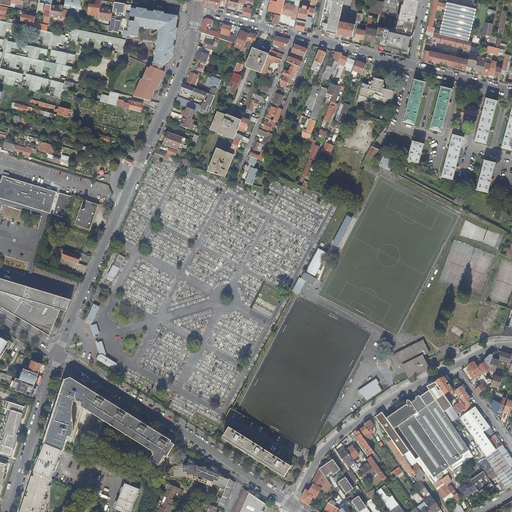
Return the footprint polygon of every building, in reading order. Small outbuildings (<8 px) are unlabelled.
[(87,14),(99,16),(102,0),(98,0),(95,0),(95,5),(89,4),(87,14)] [(205,0),(204,5),(219,9),(221,0),(220,0),(205,0)] [(245,0),(245,5),(243,15),(249,17),(251,17),(251,13),(254,0),(245,0)] [(268,13),(275,14),(281,15),(285,0),(284,0),(277,0),(277,1),(271,0),(268,13)] [(284,0),(285,0),(286,1),(286,2),(285,2),(283,14),(296,17),(300,0),(284,0)] [(339,21),(343,0),(327,0),(322,25),(323,26),(321,32),(336,35),(337,32),(339,21)] [(348,35),(353,36),(355,25),(356,18),(359,7),(360,0),(352,0),(348,23),(339,21),(337,32),(348,34),(348,35)] [(370,11),(381,14),(382,9),(384,3),(372,0),(370,11)] [(377,31),(375,42),(375,46),(408,53),(420,0),(405,0),(396,35),(377,31)] [(438,0),(433,0),(428,26),(433,27),(438,0)] [(448,3),(442,30),(441,34),(470,40),(477,9),(448,3),(447,2),(447,3),(448,3)] [(79,12),(80,6),(65,3),(64,6),(63,17),(68,18),(69,10),(79,12)] [(124,14),(126,4),(114,3),(113,9),(113,12),(115,13),(117,13),(116,15),(115,14),(114,17),(116,18),(116,16),(120,16),(120,15),(121,15),(122,14),(124,14)] [(62,18),(63,17),(64,6),(60,6),(60,7),(52,6),(51,7),(50,16),(62,18)] [(113,12),(113,9),(101,6),(99,19),(103,20),(104,18),(111,19),(112,17),(113,12)] [(297,19),(295,29),(304,31),(309,9),(307,8),(303,7),(300,7),(298,17),(305,18),(305,21),(297,19)] [(309,9),(304,31),(307,32),(308,26),(311,27),(315,8),(310,7),(309,9)] [(164,15),(164,12),(142,9),(142,10),(131,8),(128,29),(129,30),(127,38),(140,40),(139,45),(144,41),(158,43),(154,63),(163,64),(166,64),(168,63),(169,61),(171,59),(172,57),(175,47),(176,37),(178,29),(179,23),(180,17),(166,14),(166,15),(164,15)] [(499,32),(503,33),(506,20),(507,15),(508,11),(504,10),(499,32)] [(275,14),(273,23),(279,24),(281,16),(281,15),(275,14)] [(34,23),(35,17),(22,15),(21,21),(27,22),(26,26),(28,26),(29,25),(34,26),(34,23)] [(207,34),(214,36),(220,39),(222,32),(218,31),(218,32),(207,29),(208,25),(211,25),(213,20),(207,18),(204,20),(200,32),(201,32),(207,34)] [(15,24),(8,23),(0,20),(0,26),(1,27),(0,29),(0,36),(4,38),(7,28),(14,30),(15,24)] [(485,22),(483,34),(491,35),(493,23),(485,22)] [(48,26),(44,25),(34,23),(34,26),(33,28),(39,30),(47,32),(48,26)] [(123,55),(123,54),(127,38),(126,38),(67,25),(66,30),(66,32),(71,33),(74,34),(74,35),(72,35),(70,44),(77,46),(77,43),(78,36),(79,35),(85,36),(85,38),(84,37),(82,47),(88,48),(89,45),(90,39),(90,37),(98,39),(97,40),(96,40),(94,49),(99,50),(101,41),(102,40),(109,41),(109,43),(113,44),(113,42),(121,44),(121,45),(119,45),(118,54),(123,55)] [(222,32),(220,39),(236,44),(240,33),(236,31),(234,37),(231,36),(231,38),(229,37),(228,38),(226,38),(226,37),(222,36),(223,34),(224,34),(224,33),(230,34),(231,27),(223,25),(222,32)] [(428,26),(428,25),(428,26),(426,35),(431,36),(431,37),(430,42),(426,41),(426,44),(431,45),(433,37),(434,32),(435,29),(435,27),(433,27),(428,26)] [(364,39),(375,42),(377,31),(366,28),(365,31),(364,39)] [(355,38),(364,39),(365,31),(357,29),(355,38)] [(66,37),(66,36),(47,32),(39,30),(38,36),(46,37),(44,46),(55,48),(57,40),(64,42),(63,48),(63,50),(66,51),(68,41),(65,41),(66,37)] [(240,33),(236,44),(235,46),(242,49),(243,50),(249,35),(240,31),(240,33)] [(251,32),(249,35),(243,50),(245,51),(246,48),(248,49),(251,43),(254,44),(258,36),(254,34),(254,33),(251,32)] [(441,34),(434,32),(433,37),(436,37),(435,40),(447,43),(448,40),(453,41),(452,44),(462,46),(463,43),(465,44),(464,47),(471,48),(473,41),(470,40),(441,34)] [(198,51),(199,51),(205,53),(206,52),(211,53),(215,42),(213,41),(214,36),(207,34),(203,48),(198,46),(197,51),(198,51)] [(290,40),(276,37),(273,44),(279,47),(287,49),(290,40)] [(433,37),(431,45),(430,51),(430,52),(450,56),(448,65),(453,66),(455,57),(469,60),(471,50),(471,48),(464,47),(465,44),(463,43),(462,46),(452,44),(453,41),(448,40),(447,43),(435,40),(436,37),(433,37)] [(9,68),(15,69),(16,67),(17,61),(24,62),(22,71),(29,72),(29,70),(30,64),(37,65),(35,74),(42,75),(42,73),(44,66),(51,68),(49,76),(60,78),(61,71),(69,72),(69,69),(72,70),(73,68),(66,66),(67,59),(74,61),(76,55),(51,50),(50,56),(58,57),(56,64),(49,63),(47,62),(45,62),(38,60),(39,54),(46,55),(47,50),(23,45),(22,50),(29,52),(28,58),(22,57),(19,56),(16,56),(10,55),(11,48),(19,49),(20,44),(7,41),(4,58),(11,60),(9,68)] [(500,48),(498,57),(503,58),(506,44),(501,43),(500,48)] [(304,58),(307,50),(295,45),(292,53),(304,58)] [(252,50),(246,65),(262,71),(268,56),(252,50)] [(271,50),(269,55),(282,60),(284,56),(271,50)] [(469,60),(467,66),(476,67),(478,57),(479,52),(471,50),(469,60)] [(196,60),(206,63),(209,55),(205,53),(199,51),(196,60)] [(326,53),(319,51),(311,68),(315,70),(313,76),(316,77),(319,71),(326,53)] [(342,55),(342,54),(335,52),(333,58),(336,59),(332,68),(329,67),(325,79),(329,81),(332,73),(335,74),(339,62),(342,55)] [(450,56),(430,52),(428,61),(448,65),(450,56)] [(502,68),(501,74),(506,75),(506,74),(507,71),(509,60),(510,54),(505,54),(502,68)] [(282,60),(269,55),(262,73),(272,78),(273,75),(272,75),(273,72),(267,70),(271,60),(281,64),(282,60)] [(341,76),(348,58),(342,55),(339,62),(342,63),(342,65),(343,66),(342,68),(340,71),(339,71),(338,75),(341,76)] [(289,57),(287,62),(292,64),(300,67),(302,62),(289,57)] [(469,60),(455,57),(453,66),(467,69),(467,66),(469,60)] [(476,67),(475,72),(483,73),(485,62),(486,59),(478,57),(476,67)] [(355,61),(348,58),(341,76),(340,79),(337,87),(333,97),(331,102),(335,103),(336,100),(338,96),(340,89),(344,91),(346,87),(340,85),(345,71),(346,70),(349,72),(350,69),(352,69),(355,61)] [(243,61),(239,60),(238,63),(229,84),(226,93),(230,95),(238,74),(240,74),(241,72),(239,71),(243,61)] [(359,81),(365,64),(357,61),(353,71),(358,73),(357,75),(355,79),(359,81)] [(192,65),(191,68),(201,72),(203,73),(206,64),(199,62),(197,67),(192,65)] [(483,73),(483,75),(489,76),(489,74),(491,64),(485,62),(483,73)] [(300,67),(292,64),(289,72),(285,70),(283,75),(284,76),(295,80),(300,67)] [(134,97),(149,100),(151,96),(153,96),(156,89),(159,82),(160,83),(162,79),(161,79),(162,71),(158,70),(158,69),(152,66),(150,70),(148,69),(145,76),(145,77),(144,80),(143,79),(138,89),(137,89),(134,97)] [(496,66),(494,75),(500,77),(501,74),(502,68),(496,66)] [(4,84),(12,86),(15,78),(21,80),(23,75),(0,69),(0,74),(6,76),(4,84)] [(185,81),(184,84),(190,87),(191,84),(196,86),(200,76),(191,72),(187,82),(185,81)] [(29,90),(38,93),(41,83),(48,85),(49,80),(26,74),(25,79),(31,81),(29,90)] [(293,85),(295,80),(284,76),(281,85),(286,87),(284,91),(290,93),(291,89),(289,88),(286,87),(287,85),(288,85),(289,83),(293,85)] [(212,88),(210,94),(215,96),(217,91),(221,80),(212,77),(209,86),(212,88)] [(391,104),(395,91),(382,88),(384,80),(374,77),(372,85),(362,83),(358,99),(386,107),(387,103),(391,104)] [(415,125),(425,83),(414,80),(403,122),(415,125)] [(62,88),(64,84),(51,81),(50,87),(56,88),(54,97),(60,98),(62,93),(61,93),(62,88)] [(334,84),(331,83),(329,90),(327,94),(329,95),(333,97),(337,87),(334,85),(334,84)] [(178,97),(176,103),(187,107),(195,110),(197,111),(208,115),(215,96),(210,94),(206,93),(195,89),(190,87),(184,84),(181,91),(205,100),(207,101),(206,104),(203,103),(202,106),(198,105),(198,106),(188,102),(188,101),(178,97)] [(261,91),(268,94),(270,88),(263,86),(261,91)] [(327,94),(329,90),(323,87),(310,119),(313,120),(312,123),(315,124),(326,97),(327,94)] [(441,132),(452,90),(441,87),(430,130),(441,132)] [(107,104),(141,112),(143,104),(132,101),(131,104),(124,102),(124,100),(118,99),(119,93),(111,91),(107,104)] [(284,96),(277,93),(273,103),(280,106),(284,96)] [(261,101),(262,97),(259,96),(257,95),(253,94),(245,114),(251,116),(253,112),(252,111),(254,105),(257,106),(259,102),(255,101),(256,99),(261,101)] [(486,144),(497,102),(486,99),(475,141),(486,144)] [(13,102),(11,108),(13,109),(14,107),(17,108),(17,110),(26,113),(27,111),(31,112),(32,110),(41,112),(40,113),(45,114),(44,116),(49,117),(50,113),(28,107),(13,102)] [(338,107),(339,105),(335,103),(331,102),(323,122),(326,123),(327,121),(329,122),(332,116),(333,114),(334,114),(336,108),(335,107),(336,106),(338,107)] [(350,107),(350,106),(345,104),(338,121),(343,123),(348,112),(350,107)] [(272,115),(275,116),(277,109),(271,106),(270,110),(269,110),(268,110),(269,111),(267,117),(271,118),(272,115)] [(58,112),(57,115),(68,118),(68,117),(68,116),(70,110),(59,107),(58,110),(56,109),(56,112),(58,112)] [(183,111),(181,115),(184,116),(192,119),(194,115),(195,110),(187,107),(186,111),(185,112),(184,111),(183,111)] [(274,121),(278,123),(283,110),(279,108),(274,121)] [(511,150),(511,108),(502,148),(511,150)] [(15,122),(16,117),(6,114),(4,120),(14,123),(15,122)] [(235,138),(237,133),(238,130),(241,122),(226,116),(226,117),(217,114),(211,129),(235,138)] [(250,121),(252,117),(251,116),(245,114),(241,122),(238,130),(245,133),(250,121)] [(192,119),(184,116),(182,121),(183,122),(182,126),(198,133),(198,130),(197,130),(198,127),(193,125),(195,120),(192,119)] [(260,129),(273,135),(275,130),(272,129),(271,132),(270,131),(272,126),(276,127),(278,123),(274,121),(273,121),(270,119),(269,122),(266,121),(265,124),(264,126),(263,128),(261,126),(260,129)] [(331,155),(342,126),(339,125),(332,142),(327,140),(322,152),(331,155)] [(265,145),(268,146),(273,135),(259,130),(258,134),(266,137),(263,144),(265,145)] [(168,132),(163,144),(178,150),(180,144),(183,145),(186,139),(168,132)] [(110,143),(111,138),(100,135),(98,140),(110,143)] [(457,147),(462,148),(464,138),(453,135),(450,146),(452,146),(453,144),(458,145),(457,147)] [(26,138),(18,136),(15,143),(25,146),(27,140),(26,139),(26,138)] [(27,148),(32,149),(37,151),(41,140),(31,137),(27,148)] [(233,155),(235,156),(237,152),(236,152),(241,140),(235,138),(229,153),(233,155)] [(282,140),(276,155),(283,158),(289,143),(282,140)] [(24,157),(29,158),(32,149),(27,148),(5,142),(3,148),(25,154),(24,157)] [(38,151),(48,154),(51,145),(41,142),(38,151)] [(260,146),(260,144),(256,142),(252,152),(256,153),(259,148),(260,148),(261,146),(260,146)] [(419,164),(424,145),(412,142),(407,161),(419,164)] [(453,180),(462,148),(457,147),(458,145),(453,144),(452,146),(450,146),(441,178),(453,180)] [(309,158),(314,161),(315,161),(316,157),(317,157),(318,153),(320,147),(314,145),(312,151),(309,158)] [(380,150),(381,151),(383,149),(378,146),(376,149),(372,146),(363,163),(371,167),(380,150)] [(166,147),(165,152),(176,156),(178,152),(166,147)] [(220,176),(224,177),(233,155),(229,153),(218,149),(209,172),(218,175),(220,176)] [(155,154),(154,156),(170,161),(171,159),(170,158),(166,157),(167,154),(165,154),(162,153),(156,151),(155,154)] [(250,156),(262,161),(263,158),(259,156),(251,153),(250,156)] [(394,158),(385,153),(379,165),(388,170),(394,158)] [(255,166),(259,168),(262,161),(250,156),(249,156),(246,161),(249,162),(248,166),(245,165),(244,168),(251,171),(253,172),(255,166)] [(314,170),(316,166),(313,164),(314,162),(309,160),(301,180),(304,181),(306,176),(308,177),(311,169),(314,170)] [(262,170),(269,172),(272,164),(266,161),(265,162),(263,162),(262,165),(264,165),(262,170)] [(477,190),(488,193),(496,163),(485,161),(477,190)] [(246,183),(253,185),(257,174),(253,172),(251,171),(250,173),(246,183)] [(0,198),(13,202),(15,203),(48,213),(50,214),(51,213),(53,204),(50,203),(53,192),(51,191),(35,186),(29,185),(27,185),(27,183),(3,176),(1,182),(0,182),(0,198)] [(64,218),(71,197),(59,193),(53,214),(64,218)] [(461,207),(464,202),(456,198),(453,203),(461,207)] [(98,205),(84,200),(83,203),(82,203),(76,224),(89,229),(98,205)] [(341,249),(358,218),(352,215),(336,246),(341,249)] [(488,230),(484,243),(495,247),(500,235),(488,230)] [(59,257),(61,258),(78,264),(78,263),(79,263),(79,262),(78,262),(80,259),(80,258),(80,257),(81,257),(81,256),(64,250),(62,250),(59,257)] [(109,277),(114,280),(125,258),(119,255),(108,276),(109,277)] [(86,267),(78,264),(61,258),(59,266),(83,275),(83,274),(86,267)] [(304,272),(300,279),(305,281),(311,284),(315,278),(304,272)] [(305,281),(300,279),(299,278),(292,292),(297,295),(305,281)] [(20,285),(0,279),(0,287),(21,294),(20,285)] [(71,301),(66,299),(65,302),(60,300),(61,298),(20,285),(21,294),(0,287),(0,297),(29,315),(31,319),(34,321),(36,324),(39,327),(42,329),(44,330),(47,332),(48,330),(51,326),(52,323),(53,320),(54,316),(55,313),(56,310),(54,309),(54,308),(66,312),(71,301)] [(100,307),(93,304),(86,321),(86,323),(89,324),(92,323),(95,318),(100,307)] [(91,327),(94,336),(100,334),(97,325),(91,327)] [(503,336),(511,336),(511,330),(511,328),(508,327),(508,326),(507,325),(503,336)] [(8,340),(9,339),(9,338),(1,332),(0,333),(0,359),(6,350),(11,342),(8,340)] [(102,354),(105,356),(106,355),(102,341),(97,343),(97,341),(95,341),(100,355),(102,354)] [(409,378),(429,368),(423,356),(430,352),(424,341),(420,343),(420,342),(416,344),(416,345),(409,349),(408,347),(404,349),(405,351),(399,353),(399,352),(395,354),(395,355),(390,358),(396,369),(403,366),(409,378)] [(489,366),(490,367),(492,358),(493,356),(494,353),(490,355),(484,360),(485,362),(478,367),(483,374),(486,378),(487,374),(485,372),(484,370),(489,366)] [(509,363),(509,362),(511,357),(511,355),(510,355),(503,353),(500,360),(509,363)] [(23,368),(25,355),(19,354),(16,366),(23,368)] [(98,360),(114,370),(117,364),(105,356),(102,354),(100,355),(99,355),(97,359),(98,360)] [(492,375),(487,373),(487,374),(486,378),(488,379),(492,380),(494,376),(495,374),(499,361),(492,358),(490,367),(491,367),(490,370),(493,371),(492,375)] [(37,374),(38,375),(42,365),(32,361),(29,371),(37,374)] [(479,376),(483,374),(478,367),(474,362),(468,365),(467,371),(474,380),(475,381),(480,377),(479,376)] [(35,385),(38,375),(37,374),(29,371),(24,369),(20,380),(35,385)] [(0,376),(12,381),(14,382),(11,389),(20,392),(33,398),(38,386),(35,385),(20,380),(0,372),(0,376)] [(491,385),(499,388),(503,379),(494,376),(492,380),(491,385)] [(447,393),(453,388),(445,377),(436,382),(438,386),(443,393),(446,397),(449,401),(452,399),(447,393)] [(161,467),(176,444),(159,433),(108,401),(71,378),(66,380),(63,387),(57,406),(70,410),(72,403),(73,403),(74,402),(77,403),(77,402),(78,400),(80,401),(79,403),(82,403),(82,406),(82,407),(83,408),(97,417),(98,415),(100,416),(99,418),(98,419),(104,422),(105,422),(106,420),(108,421),(107,423),(118,430),(119,429),(121,430),(120,431),(120,432),(126,436),(127,435),(127,434),(129,435),(128,436),(140,443),(141,442),(142,443),(142,445),(141,445),(147,449),(148,448),(149,447),(150,448),(150,449),(154,452),(153,453),(154,454),(151,458),(153,459),(152,461),(161,467)] [(482,384),(478,388),(475,390),(478,394),(491,385),(492,380),(488,379),(482,384)] [(366,401),(381,391),(377,385),(378,384),(376,380),(358,391),(361,396),(362,395),(366,401)] [(435,399),(443,393),(438,386),(430,391),(435,399)] [(462,386),(455,391),(457,395),(461,400),(465,406),(467,409),(470,407),(469,405),(470,404),(468,401),(471,399),(462,386)] [(421,399),(427,407),(436,400),(435,399),(430,391),(421,397),(421,399)] [(495,397),(502,401),(504,395),(496,393),(495,397)] [(427,407),(421,399),(421,397),(420,396),(411,402),(416,408),(454,464),(455,464),(461,460),(463,459),(461,456),(427,407)] [(451,467),(455,464),(454,464),(416,408),(411,402),(410,401),(407,400),(407,403),(408,405),(408,406),(407,405),(406,405),(453,472),(454,471),(451,467)] [(444,411),(436,400),(427,407),(461,456),(470,450),(458,433),(457,432),(457,431),(451,423),(446,415),(444,411)] [(461,403),(459,404),(454,408),(455,409),(458,414),(464,410),(463,408),(465,406),(461,400),(459,401),(461,403)] [(25,407),(6,401),(4,408),(9,410),(2,430),(0,435),(0,437),(2,438),(0,443),(0,452),(11,456),(19,431),(17,431),(18,428),(25,407)] [(501,405),(498,403),(493,401),(491,406),(493,406),(491,411),(497,416),(501,405)] [(406,405),(402,408),(448,475),(452,472),(453,472),(406,405)] [(70,410),(57,406),(56,409),(69,414),(70,410)] [(451,407),(444,411),(446,415),(455,409),(454,408),(452,406),(451,407)] [(398,427),(437,482),(442,479),(448,475),(402,408),(387,418),(394,429),(398,427)] [(462,417),(461,418),(486,455),(487,457),(490,454),(492,453),(496,450),(487,438),(483,432),(491,427),(478,408),(470,413),(468,411),(462,416),(462,417)] [(69,414),(56,409),(53,419),(45,443),(63,451),(67,439),(69,433),(70,430),(68,429),(71,422),(68,422),(70,415),(69,414)] [(455,409),(446,415),(451,423),(456,420),(460,417),(458,414),(455,409)] [(372,430),(375,427),(370,420),(364,424),(365,426),(372,434),(374,433),(372,430)] [(461,430),(456,420),(451,423),(457,431),(457,432),(458,433),(458,432),(462,438),(469,433),(466,428),(461,430)] [(362,429),(360,430),(363,433),(361,434),(365,439),(368,437),(366,434),(367,433),(369,436),(370,438),(373,436),(365,426),(362,429)] [(285,477),(286,475),(291,466),(284,462),(230,427),(223,438),(273,469),(285,477)] [(491,431),(492,430),(491,427),(483,432),(487,436),(489,434),(490,436),(493,433),(491,431)] [(365,448),(366,449),(367,451),(366,452),(369,456),(373,453),(374,455),(374,456),(376,455),(368,443),(367,442),(365,439),(361,434),(358,430),(357,431),(358,433),(357,434),(357,435),(356,436),(362,446),(363,445),(365,448)] [(395,431),(389,436),(392,440),(397,448),(404,443),(395,431)] [(494,439),(495,438),(497,437),(496,435),(492,437),(493,438),(491,440),(489,436),(487,438),(496,450),(500,447),(494,440),(494,439)] [(407,463),(392,440),(388,442),(409,472),(412,470),(407,463)] [(50,478),(51,478),(62,453),(63,451),(45,443),(44,446),(38,460),(33,471),(50,478)] [(360,455),(353,445),(351,446),(346,450),(352,458),(353,460),(357,457),(360,455)] [(511,457),(503,445),(500,447),(496,450),(492,453),(502,468),(505,471),(498,476),(507,488),(507,489),(511,485),(511,457)] [(352,458),(346,450),(340,455),(346,463),(348,466),(354,461),(353,460),(352,458)] [(502,468),(490,454),(487,457),(486,458),(487,459),(492,467),(497,474),(498,476),(505,471),(502,468)] [(376,465),(381,461),(376,455),(374,456),(374,455),(367,460),(369,462),(374,469),(377,473),(381,480),(385,478),(376,465)] [(485,460),(487,459),(486,458),(478,463),(480,466),(486,461),(485,460)] [(341,470),(333,459),(320,469),(323,473),(326,477),(329,474),(331,477),(341,470)] [(374,469),(369,462),(360,469),(365,476),(367,480),(377,473),(374,469)] [(424,475),(416,463),(411,467),(419,478),(421,481),(422,482),(424,480),(422,477),(424,475)] [(225,490),(229,480),(224,478),(217,475),(217,474),(207,470),(207,468),(207,467),(198,467),(198,466),(195,466),(187,466),(187,467),(184,466),(184,464),(179,464),(179,466),(175,466),(175,467),(174,467),(174,468),(173,468),(169,474),(173,477),(174,477),(187,477),(193,477),(199,477),(199,479),(199,482),(200,482),(202,482),(202,480),(208,482),(213,485),(220,488),(220,489),(225,490)] [(210,469),(207,468),(207,470),(217,474),(219,470),(212,466),(210,469)] [(403,472),(399,467),(391,473),(395,478),(403,472)] [(488,467),(484,469),(490,478),(494,476),(496,478),(498,476),(497,474),(492,467),(488,469),(488,467)] [(315,495),(314,497),(316,498),(322,489),(328,492),(332,486),(328,480),(327,478),(326,477),(323,473),(320,469),(312,484),(314,484),(309,492),(308,491),(306,490),(301,499),(302,501),(309,505),(314,496),(314,495),(315,495)] [(454,471),(453,472),(458,479),(459,477),(462,475),(457,469),(454,471)] [(39,511),(40,509),(46,492),(45,492),(46,490),(47,490),(50,478),(33,471),(30,481),(29,484),(22,505),(21,508),(20,511),(39,511)] [(484,471),(471,480),(477,489),(479,492),(492,483),(484,471)] [(457,479),(458,479),(453,472),(452,472),(448,475),(453,483),(458,489),(461,486),(457,479)] [(447,487),(453,483),(448,475),(442,479),(444,481),(447,487)] [(346,477),(336,484),(344,495),(354,488),(346,477)] [(219,504),(218,505),(225,508),(226,506),(236,484),(236,483),(229,479),(229,480),(225,490),(222,498),(218,497),(217,501),(219,502),(219,504)] [(444,499),(446,497),(449,495),(451,493),(443,482),(444,481),(442,479),(437,482),(434,485),(435,487),(442,482),(444,485),(437,490),(444,499)] [(471,480),(465,485),(471,494),(477,489),(471,480)] [(421,481),(418,483),(413,486),(418,493),(425,487),(422,482),(421,481)] [(130,511),(140,489),(125,483),(114,509),(122,511),(130,511)] [(169,485),(168,489),(166,493),(173,496),(175,493),(178,494),(180,489),(169,485)] [(452,485),(448,488),(456,500),(459,498),(456,493),(452,487),(453,486),(452,485)] [(464,498),(471,494),(465,485),(458,489),(464,498)] [(389,499),(382,488),(376,492),(390,511),(404,511),(393,496),(389,499)] [(431,511),(437,511),(441,510),(436,503),(426,488),(425,488),(418,493),(420,495),(424,492),(427,497),(423,500),(425,503),(431,511)] [(240,511),(245,502),(249,493),(243,489),(232,511),(240,511)] [(162,502),(173,506),(175,500),(172,499),(173,496),(166,493),(164,497),(162,502)] [(265,504),(249,493),(245,502),(263,509),(265,504)] [(326,500),(328,503),(332,500),(333,499),(334,498),(335,497),(333,495),(326,500)] [(359,496),(350,503),(356,511),(360,511),(361,511),(366,508),(367,507),(364,503),(359,496)] [(328,503),(328,504),(325,510),(323,511),(338,511),(342,506),(337,503),(332,500),(328,503)] [(373,511),(380,511),(371,500),(367,502),(373,511)] [(169,511),(170,511),(171,511),(173,506),(162,502),(161,506),(159,510),(158,511),(169,511)] [(261,511),(262,511),(263,509),(245,502),(240,511),(261,511)] [(418,511),(431,511),(425,503),(417,509),(417,510),(418,511)]
